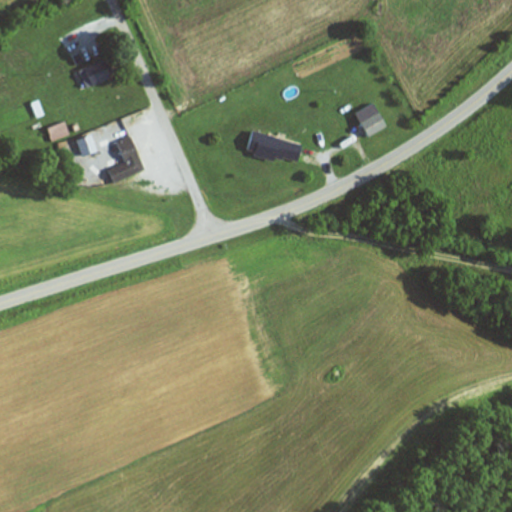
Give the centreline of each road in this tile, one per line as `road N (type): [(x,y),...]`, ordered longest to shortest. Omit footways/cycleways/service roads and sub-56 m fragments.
road 1 (secondary): [(0,303),(326,194),(400,155),(511,70)]
road 2 (residential): [(511,292),(453,294),(212,237)]
road 3 (residential): [(212,237),(112,0)]
